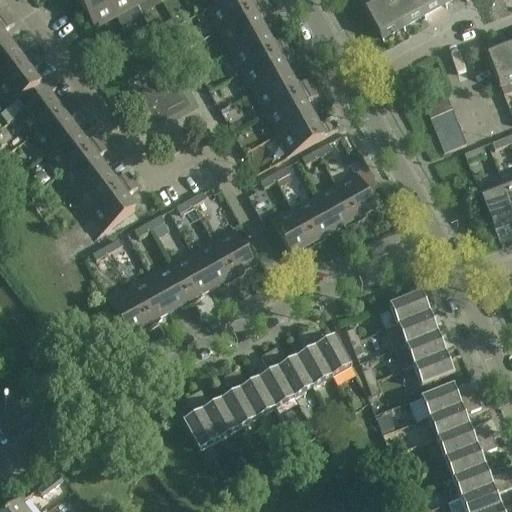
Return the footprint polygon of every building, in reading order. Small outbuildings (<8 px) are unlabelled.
[(116,21),(103,0),(75,0),(94,33),(116,21)] [(103,0),(116,21),(137,9),(131,0),(103,0)] [(152,0),(131,0),(137,9),(152,0)] [(261,0),(247,8),(243,0),(227,0),(222,3),(205,12),(218,36),(267,7),(262,0),(261,0)] [(403,30),(386,0),(379,0),(363,9),(381,42),(403,30)] [(424,18),(413,0),(386,0),(403,30),(424,18)] [(445,6),(441,0),(413,0),(424,18),(445,6)] [(271,15),(267,7),(218,36),(230,57),(264,38),(256,23),(271,15)] [(0,15),(0,26),(9,20),(3,13),(0,15)] [(14,27),(9,20),(0,26),(0,56),(10,49),(1,37),(14,27)] [(271,50),(264,38),(230,57),(241,77),(291,50),(286,41),(271,50)] [(511,84),(511,54),(509,46),(485,55),(499,90),(511,84)] [(19,61),(10,49),(0,56),(0,86),(37,58),(32,51),(19,61)] [(295,57),(291,50),(241,77),(253,98),(287,79),(280,65),(295,57)] [(43,65),(37,58),(0,86),(0,101),(7,111),(31,93),(39,104),(47,98),(57,91),(48,80),(39,87),(30,76),(43,65)] [(142,81),(162,122),(201,103),(181,63),(142,81)] [(429,92),(443,86),(443,85),(442,86),(437,75),(438,74),(438,73),(424,79),(429,92)] [(294,91),(287,79),(253,98),(265,119),(314,92),(309,83),(294,91)] [(318,99),(314,92),(265,119),(276,140),(311,120),(303,107),(318,99)] [(47,98),(39,104),(15,122),(30,141),(75,107),(69,100),(56,110),(47,98)] [(452,114),(447,102),(425,111),(430,123),(452,114)] [(80,114),(75,107),(30,141),(44,161),(76,137),(67,125),(80,114)] [(457,126),(452,114),(430,123),(434,135),(457,126)] [(318,133),(311,120),(276,140),(288,161),(320,143),(338,134),(333,125),(318,133)] [(461,138),(457,126),(434,135),(439,147),(461,138)] [(85,149),(76,137),(44,161),(58,179),(103,145),(98,138),(85,149)] [(466,149),(461,138),(439,147),(444,157),(466,149)] [(511,147),(511,146),(509,140),(492,147),(494,155),(511,147)] [(109,153),(103,145),(58,179),(73,199),(105,175),(96,163),(109,153)] [(328,149),(315,156),(319,163),(332,155),(328,149)] [(483,151),(464,158),(467,165),(485,158),(483,151)] [(319,163),(315,156),(302,164),(306,170),(319,163)] [(356,180),(335,192),(355,229),(364,224),(361,220),(375,212),(351,169),(350,169),(356,180)] [(289,178),(286,172),(273,179),(276,186),(289,178)] [(114,187),(105,175),(73,199),(87,218),(132,184),(127,177),(114,187)] [(276,186),(273,179),(259,186),(263,193),(276,186)] [(138,191),(132,184),(87,218),(102,238),(134,214),(125,201),(138,191)] [(511,185),(503,189),(511,212),(511,185)] [(511,225),(511,212),(503,189),(480,198),(493,233),(511,225)] [(355,229),(335,192),(314,204),(332,236),(345,229),(348,233),(355,229)] [(206,203),(202,197),(189,204),(193,211),(206,203)] [(193,211),(189,204),(176,212),(180,218),(193,211)] [(332,236),(314,204),(293,216),(314,252),(322,248),(319,243),(332,236)] [(314,252),(293,216),(272,227),(266,216),(265,217),(290,260),(304,252),(306,257),(314,252)] [(160,220),(147,228),(151,234),(164,227),(160,220)] [(235,237),(217,247),(214,249),(235,285),(242,281),(240,277),(254,269),(229,226),(228,226),(235,237)] [(151,234),(147,228),(134,235),(138,242),(151,234)] [(118,244),(105,251),(109,258),(122,250),(118,244)] [(235,285),(214,249),(194,260),(212,292),(224,285),(227,290),(235,285)] [(109,258),(105,251),(92,258),(96,265),(109,258)] [(212,292),(194,260),(173,272),(193,309),(201,305),(198,300),(212,292)] [(193,309),(173,272),(152,284),(170,316),(182,309),(185,313),(193,309)] [(170,316),(152,284),(132,296),(152,332),(159,328),(156,324),(170,316)] [(152,332),(132,296),(109,309),(127,340),(140,332),(143,337),(152,332)] [(429,317),(421,296),(389,309),(397,330),(429,317)] [(437,337),(429,317),(397,330),(405,350),(437,337)] [(314,331),(306,336),(331,381),(351,370),(334,340),(322,347),(314,331)] [(355,332),(346,336),(351,348),(360,345),(355,332)] [(331,381),(306,336),(298,340),(307,355),(296,362),(313,392),(331,381)] [(445,357),(437,337),(405,350),(394,354),(402,374),(413,370),(445,357)] [(365,357),(360,345),(351,348),(356,361),(365,357)] [(276,352),(268,357),(294,403),(313,392),(296,362),(285,368),(276,352)] [(294,403),(268,357),(260,361),(269,377),(258,383),(275,413),(294,403)] [(454,378),(445,357),(413,370),(421,391),(454,378)] [(371,372),(362,376),(367,388),(376,385),(371,372)] [(238,374),(231,378),(257,424),(275,413),(258,383),(247,389),(238,374)] [(257,424),(231,378),(223,382),(231,398),(221,404),(238,434),(257,424)] [(381,398),(376,385),(367,388),(372,401),(381,398)] [(453,389),(434,396),(420,402),(428,423),(478,403),(474,395),(458,402),(453,389)] [(201,395),(193,399),(219,445),(238,434),(221,404),(209,410),(201,395)] [(219,445),(193,399),(185,403),(194,419),(182,426),(199,456),(219,445)] [(481,412),(478,403),(428,423),(436,443),(469,429),(464,418),(481,412)] [(394,429),(406,423),(400,410),(387,417),(394,429)] [(474,442),(469,429),(436,443),(444,463),(493,443),(490,435),(474,442)] [(497,452),(493,443),(444,463),(452,483),(485,470),(480,458),(497,452)] [(489,482),(485,470),(452,483),(461,503),(509,483),(506,475),(489,482)] [(39,493),(44,499),(63,484),(59,478),(39,493)] [(511,490),(509,483),(461,503),(448,508),(449,511),(497,511),(501,511),(496,498),(511,492),(511,490)]
